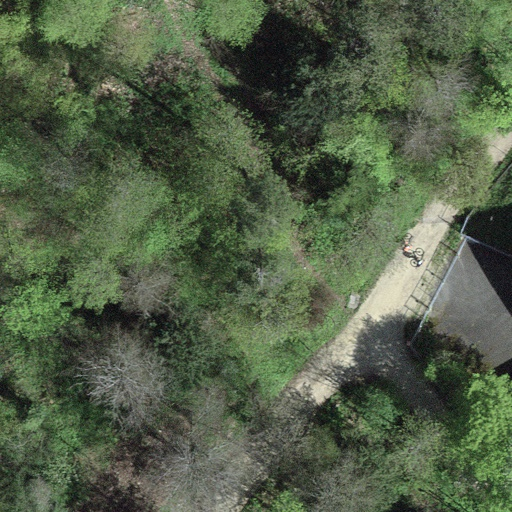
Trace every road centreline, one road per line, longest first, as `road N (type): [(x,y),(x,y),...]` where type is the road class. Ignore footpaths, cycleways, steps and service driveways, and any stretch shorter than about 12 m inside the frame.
road 1 (track): [(369,325),(466,171),(511,118)]
road 2 (track): [(227,511),(369,325)]
road 3 (track): [(369,325),(507,511)]
road 4 (track): [(410,259),(511,355)]
